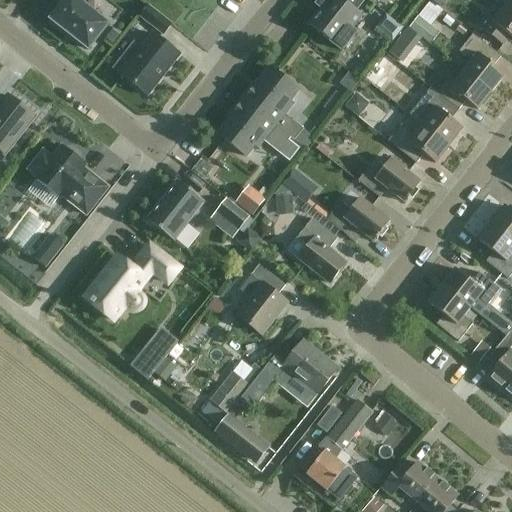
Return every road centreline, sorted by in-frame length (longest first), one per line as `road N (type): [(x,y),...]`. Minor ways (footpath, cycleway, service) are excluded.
road 1 (residential): [(511,460),(370,343),(366,323),(511,134)]
road 2 (unclassified): [(260,511),(27,321)]
road 3 (residential): [(159,149),(27,321)]
road 4 (residential): [(159,149),(0,27)]
road 5 (residential): [(277,0),(159,149)]
